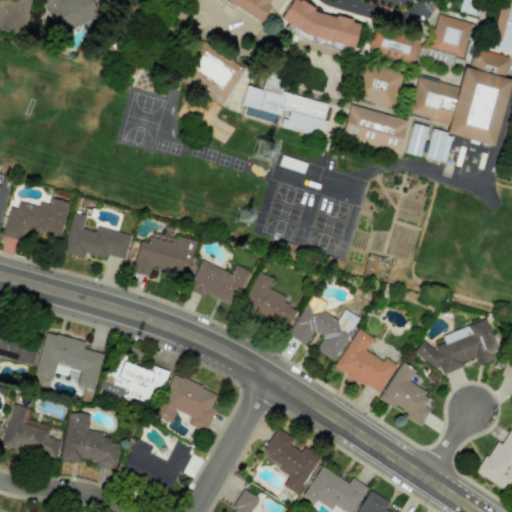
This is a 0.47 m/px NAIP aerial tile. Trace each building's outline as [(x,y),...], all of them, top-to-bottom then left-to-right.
[(0,0),(0,30),(22,35),(29,0),(0,0)] [(89,0),(39,0),(56,35),(97,16),(89,0)] [(250,21),(213,0),(182,0),(177,8),(236,44),(250,21)] [(269,0),(255,22),(222,0),(269,0)] [(460,0),(459,13),(477,15),(478,0),(460,0)] [(496,48),(511,51),(511,0),(501,0),(493,39),(497,40),(496,48)] [(298,11),(343,23),(337,49),(291,35),(298,11)] [(463,56),(470,22),(435,15),(428,49),(463,56)] [(419,40),(412,64),(366,50),(373,26),(419,40)] [(242,67),(200,42),(185,67),(190,70),(185,78),(222,100),(242,67)] [(401,73),(362,62),(352,97),(391,108),(401,73)] [(462,66),(445,131),(493,146),(509,79),(462,66)] [(240,106),(278,115),(279,110),(284,111),(280,127),(321,137),(329,104),(279,92),(283,74),(264,70),(260,89),(245,86),(240,106)] [(405,119),(347,104),(340,135),(397,150),(405,119)] [(443,163),(450,134),(427,129),(428,127),(410,123),(403,153),(420,157),(443,163)] [(1,236),(20,241),(23,229),(57,238),(67,202),(49,198),(47,204),(38,202),(37,206),(17,201),(15,209),(8,207),(1,236)] [(129,235),(96,226),(94,232),(81,229),(84,215),(71,212),(61,252),(82,258),(84,251),(123,261),(129,235)] [(194,241),(150,231),(147,243),(138,241),(130,272),(147,276),(150,265),(179,272),(181,264),(188,265),(194,241)] [(231,307),(246,270),(233,264),(229,273),(198,260),(186,289),(231,307)] [(267,288),(272,279),(256,271),(238,308),(285,330),(295,309),(282,303),(285,297),(267,288)] [(331,360),(353,325),(337,315),(335,319),(319,309),(322,305),(308,297),(285,334),(303,345),(312,331),(322,337),(313,350),(331,360)] [(440,334),(441,338),(433,350),(419,340),(413,350),(415,356),(434,368),(438,367),(441,374),(458,368),(463,361),(473,357),(475,365),(489,360),(496,350),(485,319),(440,334)] [(394,364),(383,358),(381,361),(364,351),(372,338),(355,328),(332,368),(377,394),(394,364)] [(0,357),(31,365),(37,340),(0,330),(0,357)] [(93,390),(101,353),(81,348),(83,341),(43,332),(32,375),(51,380),(52,373),(65,376),(67,369),(78,372),(75,385),(93,390)] [(511,349),(503,376),(511,379),(511,394),(510,401),(511,401),(511,349)] [(165,371),(149,365),(147,370),(114,358),(102,390),(151,408),(165,371)] [(406,382),(414,370),(399,361),(378,398),(404,414),(402,416),(418,426),(428,409),(423,406),(429,395),(406,382)] [(215,395),(172,374),(152,415),(169,423),(175,410),(189,417),(186,424),(203,432),(214,410),(209,407),(215,395)] [(59,440),(45,437),(46,430),(20,424),(24,407),(10,403),(0,445),(55,457),(59,440)] [(59,459),(79,462),(79,458),(94,461),(93,465),(113,468),(117,441),(100,439),(101,432),(86,430),(88,415),(66,411),(59,459)] [(281,485),(295,494),(318,456),(301,446),(299,451),(288,445),(292,439),(274,428),(258,456),(288,474),(281,485)] [(474,473),(501,489),(506,481),(511,484),(511,482),(511,431),(508,429),(499,444),(493,441),(474,473)] [(173,487),(189,448),(173,442),(165,461),(148,454),(151,446),(134,439),(123,466),(173,487)] [(344,511),(350,511),(365,487),(349,477),(346,483),(319,466),(302,495),(329,511),(332,505),(344,511)] [(249,511),(257,498),(242,489),(229,511),(249,511)] [(387,502),(368,490),(353,511),(385,511),(383,510),(387,502)]
